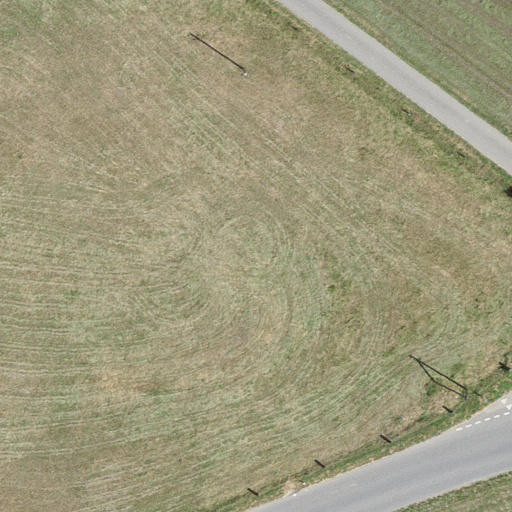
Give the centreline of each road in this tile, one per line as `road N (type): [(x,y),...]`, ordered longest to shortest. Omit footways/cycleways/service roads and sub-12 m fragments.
road 1 (residential): [(337,0),(511,124)]
road 2 (tertiary): [(308,511),(495,441)]
